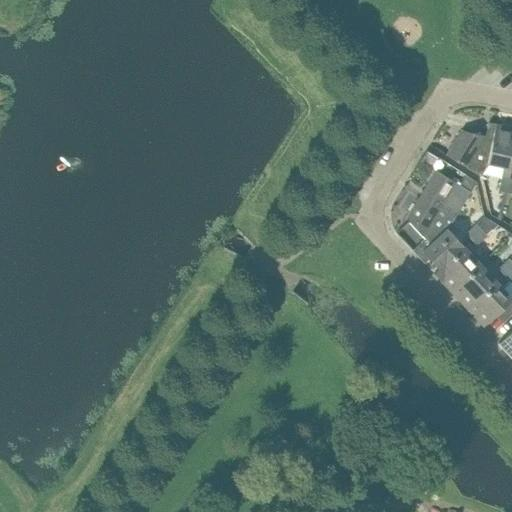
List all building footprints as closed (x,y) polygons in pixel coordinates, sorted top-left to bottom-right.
[(487,165),(496,124),(488,123),(485,136),(462,131),(446,155),(463,166),(480,177),(488,165),(487,165)] [(511,127),(496,124),(487,165),(488,165),(503,168),(498,191),(506,192),(509,178),(511,170),(511,163),(511,127)] [(460,186),(458,184),(436,171),(422,194),(455,215),(470,192),(476,182),(466,176),(460,186)] [(446,229),(455,215),(422,194),(406,219),(425,239),(412,250),(417,255),(445,228),(446,229)] [(471,239),(490,221),(484,217),(466,233),(471,239)] [(476,245),(487,235),(498,225),(490,221),(471,239),(476,245)] [(438,269),(463,246),(446,229),(445,228),(417,255),(424,263),(429,259),(438,269)] [(451,292),(479,264),(463,246),(438,269),(434,273),(451,292)] [(503,274),(511,265),(511,262),(509,259),(498,268),(503,274)] [(467,309),(495,282),(479,264),(451,292),(467,309)] [(502,323),(511,313),(511,299),(501,288),(510,280),(511,277),(511,265),(503,274),(495,282),(467,309),(483,327),(495,316),(502,323)] [(511,357),(511,330),(499,343),(511,357)] [(367,481),(350,488),(359,508),(376,500),(367,481)]
